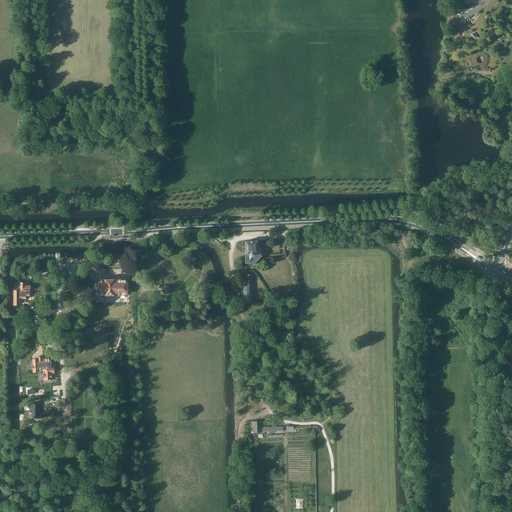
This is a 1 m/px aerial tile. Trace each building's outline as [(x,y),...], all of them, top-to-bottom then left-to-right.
[(256,247),(256,241),(245,242),(245,254),(244,254),(245,263),(250,263),(252,265),(261,256),(258,253),(259,251),(259,249),(257,247),(256,247)] [(242,302),(252,302),(251,275),(241,276),(242,302)] [(98,281),(97,281),(97,288),(99,288),(99,294),(100,294),(100,296),(125,296),(125,294),(126,294),(126,288),(128,288),(128,281),(126,281),(126,280),(98,281)] [(15,298),(14,298),(14,305),(17,305),(19,305),(20,305),(20,299),(27,298),(30,298),(30,291),(29,286),(24,286),(24,282),(21,282),(21,291),(15,291),(15,298)] [(167,294),(170,291),(170,288),(168,285),(164,285),(162,288),(162,291),(164,294),(167,294)] [(217,327),(220,317),(209,314),(208,318),(213,319),(211,325),(217,327)] [(38,359),(33,359),(33,371),(38,371),(38,369),(43,368),(44,379),(51,379),(51,374),(54,373),(54,366),(51,366),(50,358),(44,358),(44,357),(38,357),(38,359)] [(31,409),(31,417),(32,417),(38,416),(38,417),(39,417),(38,405),(38,403),(38,404),(37,404),(31,404),(31,403),(31,406),(30,406),(30,409),(31,409)] [(263,428),(262,421),(252,421),(253,433),(262,432),(262,431),(281,430),(281,427),(263,428)] [(33,436),(33,435),(34,435),(34,433),(33,433),(33,432),(31,432),(31,430),(30,430),(30,429),(28,429),(28,430),(27,430),(27,432),(25,432),(25,433),(24,433),(24,435),(25,435),(25,436),(27,436),(27,438),(31,438),(31,436),(33,436)] [(0,500),(11,501),(11,492),(0,491),(0,500)]
